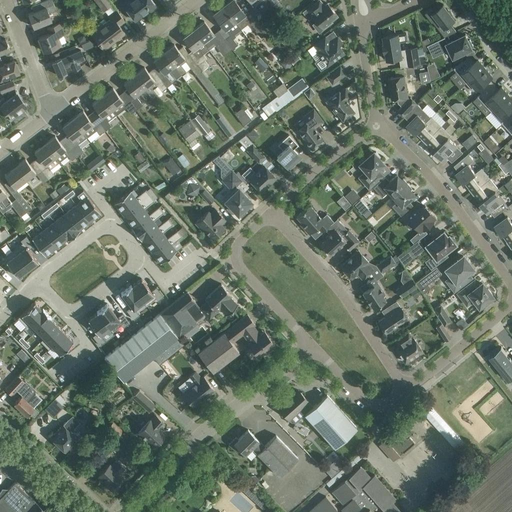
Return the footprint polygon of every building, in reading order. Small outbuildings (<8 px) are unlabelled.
[(50,0),(43,0),(40,1),(31,5),(33,11),(28,13),(33,27),(50,20),(48,13),(55,11),(50,0)] [(94,0),(103,11),(112,4),(108,0),(94,0)] [(157,6),(152,0),(132,0),(130,2),(128,0),(127,0),(122,4),(134,20),(154,4),(156,7),(157,6)] [(234,0),(230,0),(223,5),(240,28),(247,23),(244,19),(247,17),(234,0)] [(324,5),(319,0),(318,0),(303,11),(309,19),(312,16),(316,20),(312,23),(319,31),(331,22),(330,20),(337,15),(327,2),(324,5)] [(444,37),(445,37),(457,32),(451,24),(455,20),(443,4),(432,12),(437,18),(433,21),(444,37)] [(229,34),(224,38),(232,48),(238,44),(233,38),(235,36),(233,33),(240,28),(223,5),(213,13),(229,34)] [(88,29),(92,34),(103,48),(124,32),(118,24),(124,20),(116,9),(107,16),(110,19),(107,22),(103,18),(88,29)] [(65,13),(68,19),(75,16),(72,10),(65,13)] [(253,15),(248,19),(256,30),(262,26),(253,15)] [(223,55),(232,48),(224,38),(219,32),(215,35),(204,21),(193,29),(207,47),(213,43),(223,55)] [(49,33),(38,38),(43,51),(51,47),(53,50),(62,46),(58,36),(63,34),(59,23),(47,28),(49,33)] [(281,27),(271,34),(276,42),(287,34),(281,27)] [(202,70),(209,65),(205,59),(206,58),(203,53),(209,49),(207,47),(193,29),(183,37),(192,50),(188,53),(202,70)] [(401,50),(398,33),(383,36),(385,44),(383,44),(384,52),(386,52),(387,60),(406,56),(408,66),(420,64),(417,47),(401,50)] [(450,48),(454,57),(473,48),(466,33),(445,44),(442,38),(445,37),(444,37),(431,43),(428,45),(429,45),(434,56),(450,48)] [(325,36),(314,44),(318,50),(317,52),(321,57),(314,62),(321,70),(344,52),(338,45),(342,42),(337,36),(329,42),(325,36)] [(428,37),(422,40),(423,47),(427,45),(428,45),(431,43),(428,37)] [(0,52),(10,49),(5,38),(0,40),(0,52)] [(174,44),(164,52),(182,75),(181,74),(190,67),(219,104),(224,100),(219,93),(204,73),(202,70),(188,53),(183,46),(178,49),(174,44)] [(84,58),(80,49),(61,57),(52,61),(58,75),(66,72),(64,66),(69,64),(72,69),(74,70),(80,65),(78,60),(84,58)] [(157,65),(153,69),(167,87),(172,83),(171,82),(176,78),(177,79),(182,75),(164,52),(153,60),(157,65)] [(261,69),(267,64),(259,56),(253,61),(261,69)] [(471,56),(454,68),(466,83),(485,67),(478,58),(475,61),(471,56)] [(1,58),(0,58),(0,79),(19,72),(14,60),(3,64),(1,58)] [(434,62),(426,65),(428,70),(421,73),(424,81),(439,75),(434,62)] [(167,87),(153,69),(148,72),(144,67),(134,75),(152,98),(157,95),(160,95),(162,94),(162,91),(167,87)] [(340,67),(332,73),(331,72),(326,76),(332,85),(338,80),(337,79),(345,73),(340,67)] [(485,67),(466,83),(473,91),(477,88),(481,93),(494,83),(489,78),(492,76),(485,67)] [(128,88),(123,91),(137,109),(143,104),(135,95),(139,92),(147,102),(152,98),(134,75),(123,83),(128,88)] [(404,75),(398,76),(389,77),(392,99),(397,98),(398,102),(402,106),(398,110),(405,116),(417,103),(411,97),(410,98),(408,97),(404,75)] [(302,77),(286,89),(293,99),(303,92),(309,87),(302,77)] [(0,84),(0,91),(1,93),(14,88),(11,80),(0,84)] [(481,93),(477,96),(491,111),(509,94),(502,86),(499,89),(494,83),(481,93)] [(310,86),(309,87),(303,92),(308,98),(315,93),(310,86)] [(113,87),(102,95),(113,108),(122,101),(125,104),(123,104),(131,114),(137,109),(123,91),(119,95),(113,87)] [(349,103),(347,99),(351,96),(345,88),(339,92),(339,91),(326,101),(336,113),(337,112),(343,119),(353,111),(348,104),(349,103)] [(293,99),(286,89),(277,96),(270,101),(277,111),(281,108),(283,107),(293,99)] [(16,93),(8,99),(0,106),(10,119),(22,110),(21,108),(25,105),(16,93)] [(443,98),(438,94),(434,98),(438,102),(443,98)] [(511,97),(509,94),(491,111),(503,124),(511,115),(511,97)] [(96,109),(92,112),(105,130),(111,125),(108,121),(117,114),(113,108),(102,95),(92,103),(96,109)] [(269,117),(277,111),(270,101),(262,107),(269,117)] [(415,134),(431,117),(417,103),(405,116),(410,122),(407,125),(415,134)] [(452,107),(458,113),(465,107),(461,104),(456,103),(452,107)] [(240,106),(233,113),(243,124),(250,117),(240,106)] [(323,121),(317,113),(314,108),(302,117),(306,123),(298,129),(311,147),(322,138),(314,127),(323,121)] [(83,110),(72,118),(87,137),(96,130),(100,135),(105,130),(92,112),(87,115),(83,110)] [(485,116),(496,126),(500,121),(489,111),(485,116)] [(191,119),(203,133),(204,135),(211,130),(198,114),(191,119)] [(511,115),(503,124),(511,134),(511,115)] [(432,116),(431,117),(417,133),(426,142),(442,126),(432,116)] [(189,119),(178,128),(188,142),(200,133),(199,132),(201,135),(203,133),(191,119),(190,117),(188,118),(189,119)] [(68,134),(64,137),(77,155),(83,151),(78,144),(87,137),(72,118),(62,126),(68,134)] [(451,135),(442,126),(426,142),(435,150),(449,137),(451,135)] [(300,156),(297,153),(293,149),(298,144),(288,134),(278,144),(283,149),(276,155),(288,168),(300,156)] [(55,135),(44,143),(59,162),(68,155),(72,160),(77,155),(64,137),(59,141),(55,135)] [(265,155),(245,135),(238,140),(259,161),(265,155)] [(457,145),(449,137),(435,150),(433,152),(442,161),(446,156),(452,162),(463,152),(457,146),(457,145)] [(59,162),(44,143),(34,151),(38,157),(34,160),(48,179),(54,174),(50,169),(59,162)] [(481,150),(479,152),(484,158),(489,153),(485,147),(481,150)] [(374,152),(373,151),(365,158),(364,157),(359,161),(360,163),(359,164),(365,171),(359,177),(369,188),(382,175),(377,169),(384,163),(379,157),(380,156),(376,151),(374,152)] [(182,153),(177,157),(184,167),(190,162),(182,153)] [(456,174),(463,183),(465,182),(476,173),(469,164),(474,160),(468,153),(454,165),(459,171),(456,174)] [(218,155),(212,159),(221,168),(220,176),(223,178),(222,179),(230,188),(231,189),(232,190),(222,200),(224,203),(228,207),(230,205),(238,214),(249,204),(247,202),(250,199),(242,191),(236,185),(241,180),(242,179),(235,173),(232,169),(218,155)] [(162,163),(173,174),(180,167),(169,156),(162,163)] [(25,158),(15,166),(25,180),(35,172),(43,182),(48,179),(34,160),(29,164),(25,158)] [(95,167),(97,165),(92,160),(86,164),(91,170),(95,167)] [(275,177),(269,170),(264,165),(256,172),(250,166),(241,174),(248,181),(250,179),(261,191),(275,177)] [(17,201),(26,212),(31,208),(15,187),(25,180),(15,166),(4,174),(8,180),(4,183),(17,201)] [(476,173),(465,182),(473,192),(490,178),(482,168),(476,173)] [(200,192),(199,193),(209,203),(214,198),(192,174),(180,184),(185,189),(187,189),(187,192),(197,195),(198,192),(200,192)] [(393,196),(407,183),(403,178),(401,180),(397,175),(389,181),(385,176),(373,187),(381,197),(388,191),(393,196)] [(490,178),(473,192),(481,202),(499,189),(490,178)] [(412,188),(407,183),(393,196),(397,201),(392,205),(401,215),(413,205),(408,200),(414,195),(410,190),(412,188)] [(0,186),(0,201),(2,201),(6,206),(11,202),(0,186)] [(114,203),(123,215),(150,194),(147,190),(145,189),(135,197),(130,190),(114,203)] [(348,198),(352,202),(359,196),(355,191),(348,198)] [(496,191),(479,203),(487,213),(490,210),(494,216),(508,206),(496,191)] [(154,199),(150,194),(123,215),(132,226),(132,227),(159,206),(148,214),(144,208),(154,200),(154,199)] [(87,195),(76,204),(89,221),(101,213),(87,195)] [(360,199),(355,204),(364,214),(369,210),(360,199)] [(347,200),(341,205),(345,209),(350,204),(347,200)] [(28,214),(26,212),(17,201),(12,205),(22,218),(28,214)] [(76,204),(65,212),(78,230),(89,221),(76,204)] [(421,209),(420,206),(417,204),(401,218),(409,228),(413,225),(419,232),(422,230),(423,231),(434,221),(433,220),(436,218),(425,206),(421,209)] [(296,216),(302,222),(300,224),(309,233),(317,226),(322,232),(334,221),(326,213),(321,218),(309,205),(296,216)] [(163,212),(159,206),(132,227),(132,226),(131,227),(141,240),(142,239),(141,239),(168,218),(162,222),(158,226),(153,220),(158,216),(163,212)] [(226,219),(219,212),(215,208),(210,213),(208,211),(195,222),(204,231),(205,230),(213,238),(224,228),(221,224),(226,219)] [(65,212),(54,221),(67,238),(68,239),(79,231),(78,230),(65,212)] [(494,226),(501,236),(511,227),(511,222),(508,216),(494,226)] [(173,224),(168,218),(141,239),(142,239),(151,251),(177,230),(167,238),(162,232),(173,224)] [(54,221),(43,229),(56,247),(67,238),(54,221)] [(0,231),(0,230),(0,241),(9,234),(5,227),(0,231)] [(511,227),(503,235),(510,245),(511,243),(511,227)] [(335,228),(333,230),(325,237),(327,238),(320,244),(330,254),(343,243),(349,250),(360,241),(349,229),(341,235),(335,228)] [(43,229),(32,238),(45,256),(56,247),(43,229)] [(151,251),(160,263),(176,250),(171,244),(177,239),(182,236),(177,230),(151,251)] [(447,236),(443,231),(426,245),(434,255),(426,261),(431,267),(447,256),(444,252),(455,244),(454,242),(455,240),(455,238),(454,237),(452,236),(450,237),(449,235),(447,236)] [(25,246),(16,253),(28,269),(38,261),(28,249),(33,245),(26,235),(20,239),(25,246)] [(418,240),(407,248),(397,255),(404,264),(424,248),(418,240)] [(340,266),(348,274),(351,278),(357,272),(362,278),(372,268),(367,263),(369,261),(358,250),(340,266)] [(16,253),(6,261),(18,277),(21,275),(22,276),(27,272),(26,270),(28,269),(16,253)] [(376,265),(381,272),(400,259),(395,254),(392,256),(391,255),(376,265)] [(463,256),(445,269),(452,277),(447,281),(454,290),(471,277),(467,272),(473,268),(463,256)] [(427,284),(441,273),(436,266),(422,277),(427,284)] [(381,272),(367,281),(370,287),(362,292),(367,298),(366,299),(368,302),(369,302),(373,308),(386,300),(382,295),(384,294),(376,280),(383,275),(381,272)] [(132,285),(131,285),(143,301),(153,294),(158,300),(163,296),(156,286),(151,290),(141,278),(132,285)] [(396,288),(401,296),(417,286),(411,278),(396,288)] [(487,289),(482,283),(479,285),(474,280),(457,293),(466,305),(474,300),(479,306),(482,304),(483,305),(490,300),(489,298),(492,296),(491,295),(492,294),(488,289),(487,289)] [(207,301),(200,307),(199,308),(209,319),(221,309),(226,315),(237,304),(230,296),(231,294),(221,283),(205,298),(207,301)] [(131,284),(121,292),(131,305),(126,309),(134,319),(139,314),(134,308),(143,301),(131,285),(132,285),(131,284)] [(187,290),(159,313),(179,336),(197,322),(186,308),(196,301),(187,290)] [(378,321),(386,333),(393,328),(394,330),(399,326),(398,325),(408,318),(396,300),(390,304),(394,310),(378,321)] [(34,301),(21,314),(29,322),(42,309),(34,301)] [(107,303),(96,311),(97,312),(98,311),(110,327),(119,320),(124,326),(130,322),(122,312),(117,316),(107,303)] [(451,321),(440,304),(433,308),(444,325),(451,321)] [(42,309),(29,322),(37,330),(50,317),(51,316),(43,308),(42,309)] [(97,312),(88,319),(97,331),(92,335),(100,345),(105,340),(101,334),(110,327),(98,311),(97,312)] [(159,313),(103,357),(123,381),(153,357),(179,337),(179,336),(159,313)] [(255,324),(247,314),(198,352),(212,371),(238,351),(232,342),(243,333),(249,342),(247,343),(258,356),(274,343),(264,330),(260,333),(253,325),(255,324)] [(50,317),(37,330),(44,337),(57,324),(50,317)] [(435,327),(440,333),(446,329),(441,323),(435,327)] [(57,324),(44,337),(52,345),(65,332),(57,324)] [(400,352),(399,353),(405,361),(413,356),(414,358),(423,352),(413,337),(412,338),(408,331),(395,339),(399,346),(397,348),(400,352)] [(65,332),(52,345),(60,353),(73,340),(65,332)] [(178,337),(153,357),(159,363),(184,343),(179,337),(178,337)] [(493,357),(511,379),(511,358),(503,348),(493,357)] [(27,355),(22,359),(26,363),(30,358),(31,358),(27,354),(27,355)] [(195,371),(189,376),(195,382),(183,392),(192,404),(200,398),(202,400),(214,390),(203,376),(201,378),(195,371)] [(19,376),(6,390),(13,396),(18,391),(21,395),(14,403),(27,415),(33,408),(42,398),(35,392),(33,394),(22,384),(24,381),(19,376)] [(148,411),(155,403),(140,390),(132,397),(148,411)] [(298,390),(278,408),(291,422),(295,422),(304,414),(305,414),(313,406),(308,401),(298,390)] [(52,416),(62,408),(59,405),(65,400),(59,393),(44,407),(52,416)] [(305,414),(304,414),(334,447),(356,427),(326,394),(313,406),(305,414)] [(427,401),(419,409),(458,450),(466,443),(427,401)] [(164,423),(155,414),(150,420),(150,419),(137,432),(147,441),(148,440),(154,445),(165,433),(159,428),(164,423)] [(50,437),(65,451),(82,433),(67,419),(63,424),(50,437)] [(122,430),(112,421),(107,426),(117,435),(122,430)] [(410,430),(404,423),(389,437),(390,438),(387,441),(385,439),(379,444),(393,460),(402,452),(403,453),(414,442),(406,433),(410,430)] [(236,437),(229,444),(236,451),(239,448),(245,454),(252,448),(279,475),(298,457),(275,434),(264,446),(248,429),(238,439),(236,437)] [(131,435),(122,444),(129,451),(138,442),(131,435)] [(331,476),(345,464),(339,457),(325,469),(331,476)] [(116,460),(111,466),(109,464),(99,476),(113,489),(123,478),(120,474),(125,468),(116,460)] [(401,511),(392,501),(395,498),(374,474),(371,477),(360,466),(332,491),(342,503),(350,495),(353,499),(341,510),(342,511),(341,511),(335,511),(337,508),(326,495),(306,511),(401,511)] [(0,511),(44,511),(46,510),(15,481),(0,497),(0,511)]
